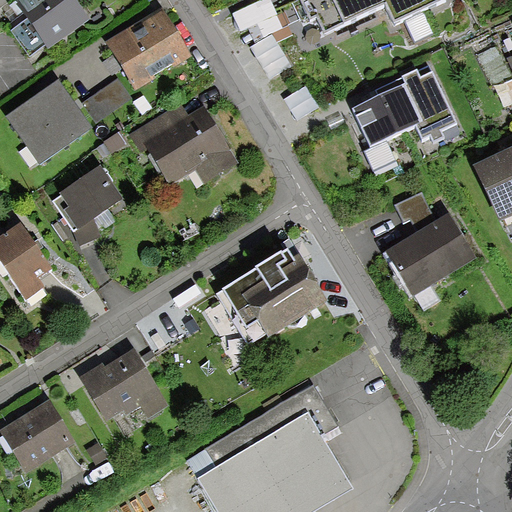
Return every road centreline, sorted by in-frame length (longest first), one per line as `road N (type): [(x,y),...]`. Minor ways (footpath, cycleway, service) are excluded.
road 1 (residential): [(0,394),(304,200)]
road 2 (residential): [(464,473),(304,200)]
road 3 (residential): [(304,200),(186,0)]
